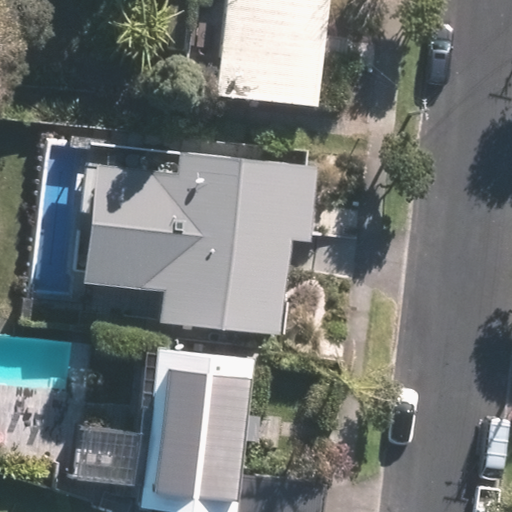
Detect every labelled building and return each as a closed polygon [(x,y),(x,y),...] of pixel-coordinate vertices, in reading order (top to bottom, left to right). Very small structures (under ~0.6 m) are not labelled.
[(303,100),(312,0),(215,0),(207,91),(303,100)] [(150,281),(147,314),(277,328),(296,158),(164,144),(163,164),(71,155),(58,271),(150,281)] [(152,346),(136,503),(234,511),(239,457),(246,459),(257,356),(152,346)] [(70,389),(0,377),(0,464),(56,474),(70,389)] [(134,408),(79,402),(70,476),(125,482),(134,408)]
